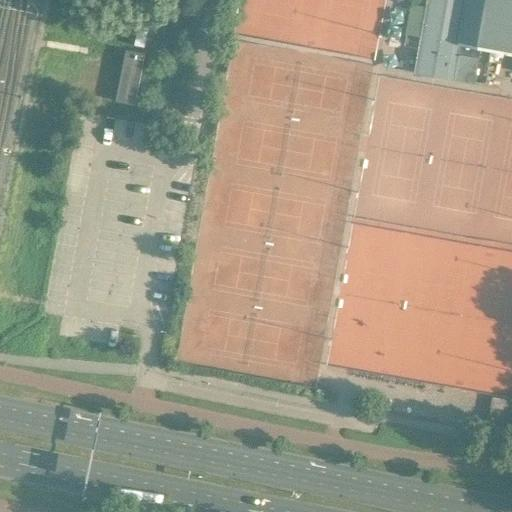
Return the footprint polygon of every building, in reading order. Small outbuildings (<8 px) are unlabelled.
[(511,0),(429,0),(416,73),(474,83),(480,48),(511,54),(511,0)] [(406,31),(421,34),(427,5),(412,2),(406,31)] [(144,48),(149,24),(139,22),(134,46),(144,48)] [(145,54),(126,50),(116,101),(135,105),(145,54)] [(511,400),(492,397),(488,420),(511,424),(511,421),(511,400)]
